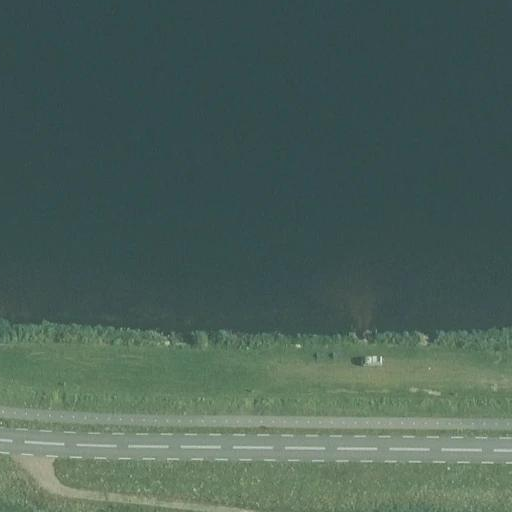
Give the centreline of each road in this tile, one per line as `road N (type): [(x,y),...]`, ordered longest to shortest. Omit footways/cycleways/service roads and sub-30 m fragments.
road 1 (secondary): [(0,444),(511,456)]
road 2 (track): [(192,511),(60,496),(41,486),(35,448)]
